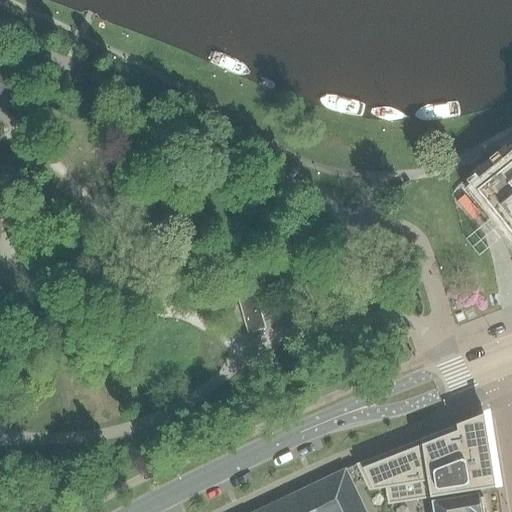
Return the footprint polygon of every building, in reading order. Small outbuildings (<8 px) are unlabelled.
[(0,100),(17,109),(18,109),(23,100),(21,99),(24,93),(26,93),(27,91),(31,84),(3,70),(3,68),(0,66),(0,100)] [(511,162),(476,191),(487,205),(506,228),(511,236),(511,162)] [(247,334),(266,329),(251,278),(232,283),(247,334)] [(479,417),(354,466),(367,492),(384,489),(386,506),(431,498),(432,503),(477,495),(476,491),(484,490),(497,488),(495,472),(486,421),(485,414),(479,417)] [(365,511),(345,470),(256,511),(365,511)] [(481,511),(479,495),(477,495),(478,495),(477,495),(432,503),(432,511),(481,511)]
